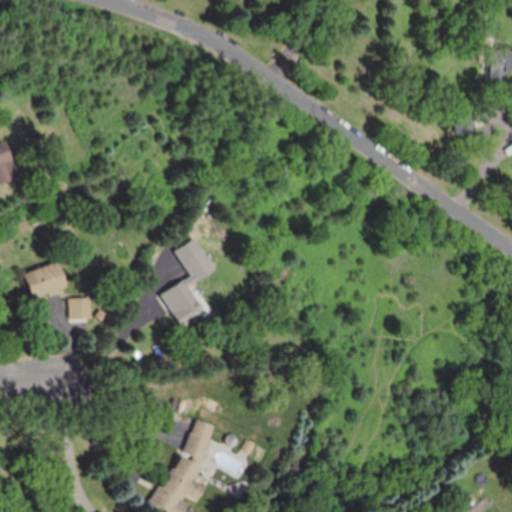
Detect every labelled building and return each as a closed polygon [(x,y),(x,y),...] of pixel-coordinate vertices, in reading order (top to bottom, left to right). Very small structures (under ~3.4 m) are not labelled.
[(488,70),(511,71),(511,49),(490,47),(488,70)] [(0,182),(17,176),(4,140),(0,141),(0,182)] [(21,273),(30,298),(65,285),(56,260),(21,273)] [(182,328),(206,315),(192,288),(195,287),(188,275),(162,288),(182,328)] [(66,317),(88,317),(88,296),(66,296),(66,317)] [(200,459),(216,427),(196,417),(180,449),(200,459)] [(203,486),(191,479),(198,466),(177,454),(147,503),(162,511),(174,511),(184,495),(194,501),(203,486)]
